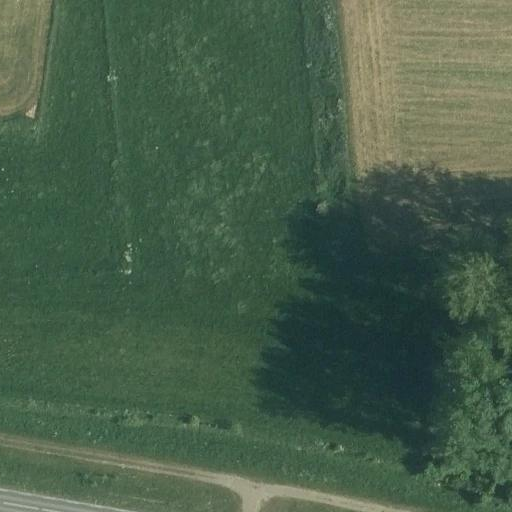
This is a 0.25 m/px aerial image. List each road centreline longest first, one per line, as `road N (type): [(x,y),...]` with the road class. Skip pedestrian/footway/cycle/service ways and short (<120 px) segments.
road 1 (track): [(252,502),(238,484),(0,442)]
road 2 (track): [(249,511),(271,492),(381,511)]
